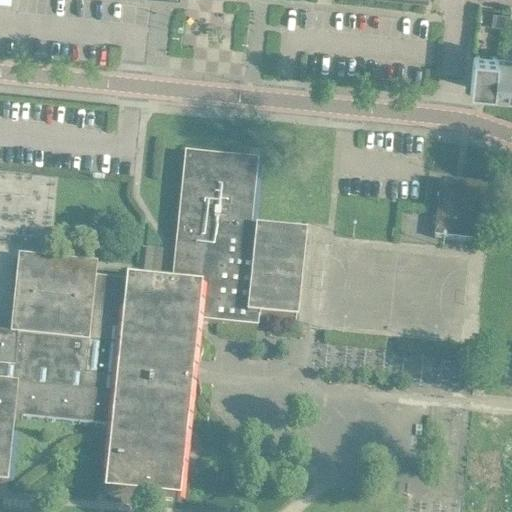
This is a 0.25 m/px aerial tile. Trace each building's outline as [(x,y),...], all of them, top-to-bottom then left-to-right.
[(491,13),(490,26),(498,27),(500,14),(491,13)] [(500,14),(498,27),(507,28),(508,15),(500,14)] [(473,56),(469,90),(491,92),(495,58),(473,56)] [(511,59),(495,58),(491,92),(511,94),(511,59)] [(0,479),(6,480),(14,412),(109,420),(103,488),(179,494),(198,319),(258,323),(259,310),(298,313),(306,224),(297,224),(277,223),(253,221),(253,217),(258,156),(184,148),(175,241),(173,273),(163,273),(145,273),(145,270),(125,269),(125,276),(95,275),(95,260),(16,253),(9,330),(0,328),(0,479)] [(0,231),(13,233),(18,188),(23,189),(24,179),(0,176),(0,231)] [(442,179),(435,235),(482,240),(488,184),(442,179)]
